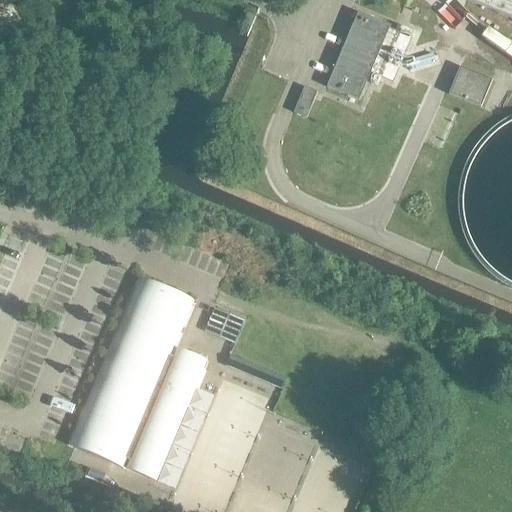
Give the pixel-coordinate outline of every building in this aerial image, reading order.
[(511,0),(465,0),(466,0),(511,19),(511,0)] [(360,101),(391,26),(358,13),(327,88),(360,101)] [(38,64),(28,39),(17,43),(21,55),(10,59),(15,73),(38,64)] [(253,84),(275,94),(288,66),(266,56),(253,84)] [(491,81),(459,67),(448,95),(480,108),(491,81)] [(316,93),(303,87),(293,113),(306,119),(316,93)] [(67,446),(75,449),(123,469),(127,460),(158,473),(185,408),(189,410),(206,372),(171,357),(194,301),(138,278),(67,446)] [(204,331),(234,344),(244,322),(214,308),(204,331)]
